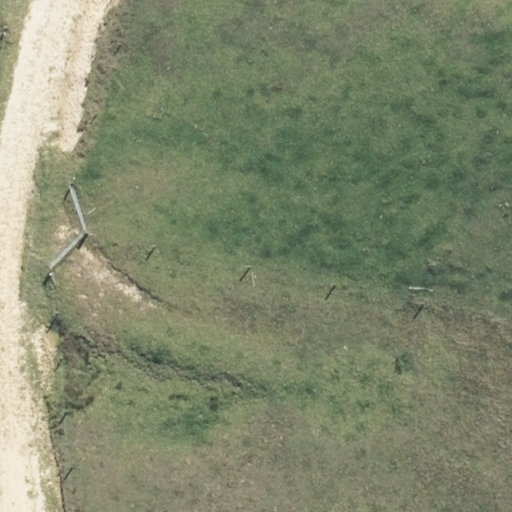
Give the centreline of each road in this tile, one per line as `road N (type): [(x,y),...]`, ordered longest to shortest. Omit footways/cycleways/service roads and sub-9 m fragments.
road 1 (track): [(0,229),(4,172),(52,0)]
road 2 (track): [(13,511),(0,363)]
